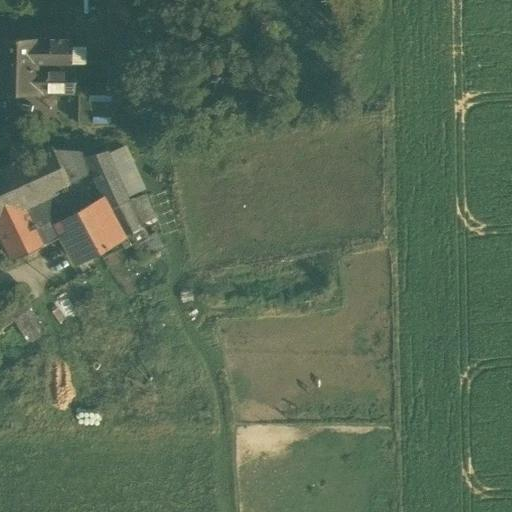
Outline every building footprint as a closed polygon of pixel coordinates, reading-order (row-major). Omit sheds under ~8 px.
[(108,0),(109,53),(141,53),(140,0),(108,0)] [(41,60),(42,40),(0,39),(0,61),(26,62),(26,60),(41,60)] [(71,41),(42,40),(41,60),(71,60),(71,44),(71,41)] [(87,45),(71,44),(71,60),(86,61),(87,45)] [(41,70),(41,60),(26,60),(26,62),(0,61),(0,91),(73,92),(76,70),(41,70)] [(77,126),(115,126),(115,91),(77,90),(77,126)] [(53,191),(69,183),(53,147),(52,145),(0,169),(0,216),(25,203),(53,191)] [(103,198),(109,209),(145,195),(123,145),(86,155),(84,150),(53,147),(69,183),(92,173),(103,198)] [(46,243),(61,236),(55,224),(67,218),(53,191),(25,203),(46,243)] [(144,227),(156,221),(145,195),(109,209),(125,237),(144,227)] [(61,236),(75,263),(119,240),(125,237),(109,209),(103,198),(67,218),(55,224),(61,236)] [(0,236),(2,241),(11,260),(46,243),(37,226),(25,203),(0,216),(0,236)] [(125,237),(119,240),(124,248),(136,242),(148,236),(144,227),(125,237)] [(157,231),(148,236),(136,242),(145,259),(165,248),(157,231)] [(0,332),(17,324),(28,342),(46,329),(16,287),(0,298),(0,332)]
